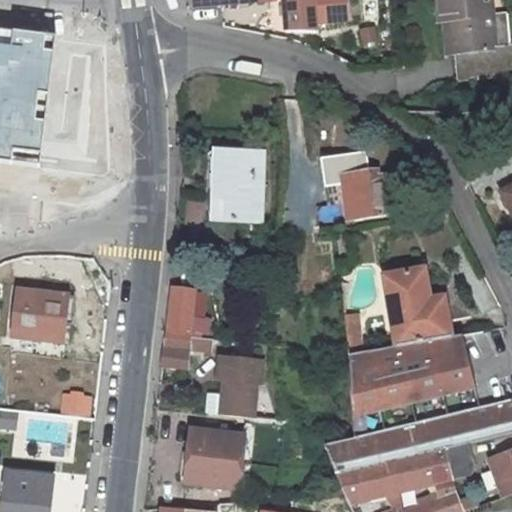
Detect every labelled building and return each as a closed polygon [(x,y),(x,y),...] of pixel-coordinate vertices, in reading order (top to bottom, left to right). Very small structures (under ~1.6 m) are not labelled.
[(352,16),(350,0),(195,0),(196,4),(223,3),(253,0),(287,0),(290,31),(321,28),(320,19),(352,16)] [(468,65),(511,60),(511,30),(502,32),(499,0),(448,0),(449,6),(458,4),(461,35),(465,35),(468,65)] [(378,33),(377,22),(366,23),(367,34),(378,33)] [(48,33),(0,27),(0,159),(35,162),(48,33)] [(49,111),(98,112),(100,62),(51,60),(49,111)] [(509,96),(481,96),(481,109),(481,111),(509,112),(509,110),(509,96)] [(213,151),(212,192),(215,192),(223,193),(224,151),(213,151)] [(215,217),(264,219),(269,154),(224,151),(223,193),(215,192),(215,217)] [(357,217),(407,209),(402,172),(371,177),(371,171),(351,174),(357,217)] [(511,191),(509,185),(502,189),(511,208),(511,191)] [(429,295),(424,264),(376,273),(389,346),(451,335),(444,292),(429,295)] [(175,332),(206,335),(206,330),(214,331),(215,314),(203,313),(205,289),(178,286),(175,332)] [(14,294),(9,341),(59,347),(64,300),(14,294)] [(66,348),(72,301),(64,300),(59,347),(66,348)] [(369,343),(367,310),(354,311),(356,343),(369,343)] [(195,346),(218,348),(219,337),(206,335),(175,332),(170,332),(166,364),(194,367),(195,346)] [(473,388),(460,334),(451,335),(389,346),(345,354),(349,420),(473,388)] [(224,412),(238,413),(257,416),(261,381),(265,382),(267,359),(223,355),(221,377),(226,378),(225,391),(211,390),(209,410),(224,412)] [(479,465),(472,442),(511,431),(511,405),(510,400),(350,438),(320,445),(347,508),(475,476),(479,465)] [(245,433),(185,426),(178,486),(238,493),(245,433)] [(511,495),(511,448),(484,459),(500,500),(511,495)] [(6,472),(1,511),(48,511),(52,477),(6,472)] [(399,511),(396,511),(395,508),(384,511),(460,511),(464,510),(453,486),(414,501),(416,505),(399,511)]
